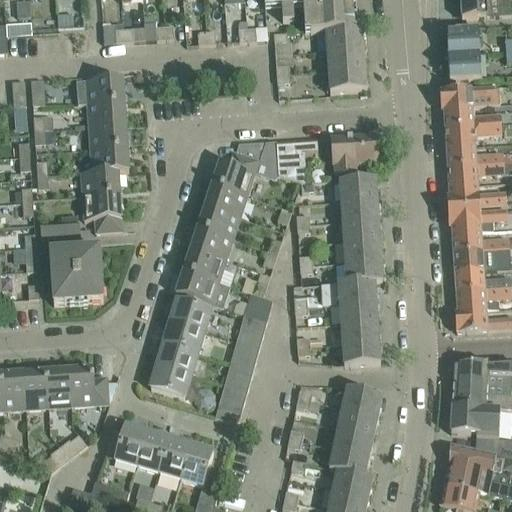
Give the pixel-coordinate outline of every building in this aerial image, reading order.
[(71,0),(71,2),(72,16),(84,15),(83,0),(71,0)] [(352,0),(263,0),(264,9),(308,5),(310,37),(326,36),(355,34),(354,32),(353,19),(349,19),(349,12),(353,12),(352,0)] [(485,3),(485,0),(459,0),(461,23),(488,21),(487,3),(485,3)] [(511,1),(510,0),(485,0),(485,3),(487,3),(488,21),(511,19),(511,1)] [(293,11),(282,12),(283,25),(294,25),(293,11)] [(207,49),(207,36),(206,26),(184,27),(186,50),(207,49)] [(166,44),(165,31),(156,32),(156,27),(144,27),(144,32),(145,45),(166,44)] [(125,46),(124,33),(115,34),(115,29),(103,30),(105,48),(116,47),(125,46)] [(173,30),(165,31),(166,44),(174,43),(173,30)] [(362,31),(354,32),(355,34),(326,36),(327,56),(364,54),(362,31)] [(145,45),(144,32),(133,32),(133,33),(124,33),(125,46),(134,46),(145,45)] [(248,33),(248,46),(257,45),(256,32),(248,33)] [(480,57),(478,32),(446,33),(448,59),(480,57)] [(248,46),(248,33),(239,33),(240,46),(248,46)] [(215,35),(207,36),(207,49),(216,48),(215,35)] [(274,39),(274,44),(275,47),(287,46),(287,38),(274,39)] [(365,74),(364,54),(327,56),(329,77),(365,74)] [(481,83),(480,57),(448,59),(450,85),(481,83)] [(276,71),(277,80),(290,79),(289,70),(276,71)] [(367,94),(365,74),(329,77),(330,97),(367,94)] [(290,88),(290,79),(277,80),(278,88),(290,88)] [(86,86),(87,109),(125,106),(123,83),(86,86)] [(46,110),(45,104),(44,84),(31,85),(33,111),(46,110)] [(25,86),(12,86),(14,112),(27,111),(25,86)] [(499,90),(461,93),(440,94),(442,115),(444,115),(473,113),(472,102),(499,101),(499,90)] [(126,130),(125,106),(87,109),(89,132),(126,130)] [(473,122),(473,113),(444,115),(445,135),(501,130),(500,120),(473,122)] [(53,122),(43,122),(34,123),(35,136),(44,136),(54,135),(53,122)] [(128,153),(126,130),(89,132),(91,155),(128,153)] [(501,139),(501,130),(445,135),(446,153),(476,151),(475,141),(501,139)] [(45,150),(44,136),(35,136),(36,151),(45,150)] [(379,166),(377,139),(331,143),(333,170),(335,170),(336,182),(357,180),(356,168),(379,166)] [(306,188),(304,158),(318,157),(317,143),(276,146),(278,181),(301,188),(306,188)] [(236,158),(234,157),(230,170),(220,167),(212,190),(247,202),(259,166),(265,147),(240,149),(236,158)] [(19,150),(20,164),(30,163),(29,149),(19,150)] [(476,160),(476,151),(446,153),(448,173),(504,169),(503,158),(476,160)] [(129,176),(128,153),(91,155),(92,177),(92,178),(118,177),(129,176)] [(31,176),(30,163),(20,164),(20,177),(31,176)] [(37,168),(38,182),(47,181),(46,167),(37,168)] [(504,178),(504,169),(448,173),(449,193),(478,191),(478,180),(504,178)] [(120,200),(118,177),(92,178),(92,177),(81,178),(83,202),(120,200)] [(48,194),(47,181),(38,182),(39,195),(48,194)] [(376,183),(356,184),(340,185),(341,207),(377,205),(376,183)] [(301,189),(302,198),(315,196),(314,188),(301,189)] [(247,202),(212,190),(205,211),(240,223),(247,202)] [(479,199),(478,191),(449,193),(449,199),(447,199),(448,218),(465,217),(465,211),(480,210),(506,208),(505,198),(479,199)] [(21,194),(22,208),(33,207),(32,193),(21,194)] [(122,236),(120,200),(83,202),(84,225),(95,224),(96,237),(122,236)] [(379,225),(377,205),(341,207),(342,227),(379,225)] [(34,221),(33,207),(22,208),(23,222),(34,221)] [(507,224),(506,215),(480,216),(480,210),(465,211),(465,217),(448,218),(449,231),(451,231),(452,237),(481,236),(481,226),(507,224)] [(240,223),(205,211),(198,232),(233,244),(240,223)] [(287,229),(292,216),(282,212),(277,226),(287,229)] [(309,220),(299,221),(297,221),(297,230),(310,229),(309,220)] [(380,245),(379,225),(342,227),(344,248),(380,245)] [(311,237),(310,229),(297,230),(298,238),(311,237)] [(79,231),(72,231),(73,242),(80,241),(79,231)] [(226,265),(233,244),(198,232),(191,253),(226,265)] [(482,244),(481,236),(452,237),(453,257),(509,254),(508,243),(482,244)] [(24,241),(25,255),(36,255),(35,240),(24,241)] [(277,259),(282,246),(272,243),(267,256),(277,259)] [(81,254),(80,245),(69,246),(69,254),(50,256),(54,309),(70,308),(70,303),(86,301),(86,306),(103,305),(100,252),(81,254)] [(382,265),(380,245),(344,248),(345,268),(382,265)] [(219,287),(226,265),(191,253),(184,275),(219,287)] [(509,264),(509,254),(453,257),(455,277),(484,276),(484,266),(509,264)] [(37,267),(36,255),(25,255),(26,268),(37,267)] [(273,272),(277,259),(267,256),(263,269),(273,272)] [(312,261),(299,262),(300,270),(313,269),(312,261)] [(383,286),(382,265),(345,268),(347,288),(375,287),(383,286)] [(313,278),(313,269),(300,270),(301,279),(313,278)] [(211,310),(219,287),(184,275),(176,298),(211,310)] [(485,284),(484,276),(455,277),(456,297),(511,293),(511,283),(485,284)] [(263,303),(267,289),(257,286),(253,299),(263,303)] [(375,287),(347,288),(319,290),(319,298),(339,297),(339,309),(376,307),(375,287)] [(38,289),(28,290),(29,304),(39,303),(38,289)] [(511,293),(456,297),(457,316),(487,314),(486,304),(511,302),(511,293)] [(256,323),(267,326),(273,306),(263,303),(253,299),(250,298),(244,319),(256,323)] [(319,301),(307,302),(294,303),(295,311),(308,311),(320,310),(319,301)] [(172,313),(168,326),(204,337),(211,314),(178,304),(175,314),(172,313)] [(378,327),(376,307),(339,309),(341,330),(378,327)] [(308,311),(295,311),(295,320),(308,319),(308,311)] [(511,320),(488,322),(487,314),(457,316),(455,316),(456,336),(511,332),(511,320)] [(267,326),(256,323),(244,319),(240,333),(263,339),(267,326)] [(198,358),(204,337),(168,326),(164,338),(167,339),(164,348),(198,358)] [(379,348),(378,327),(341,330),(343,351),(379,348)] [(260,353),(263,339),(240,333),(236,346),(260,353)] [(310,343),(297,343),(297,352),(310,351),(310,343)] [(256,366),(260,353),(236,346),(233,360),(256,366)] [(191,380),(198,358),(164,348),(162,358),(159,357),(155,369),(191,380)] [(381,368),(379,348),(343,351),(344,370),(381,368)] [(311,360),(310,351),(297,352),(298,361),(311,360)] [(252,380),(256,366),(233,360),(229,373),(252,380)] [(511,390),(511,364),(458,368),(455,371),(454,389),(488,390),(488,389),(511,390)] [(184,403),(191,380),(155,369),(151,382),(154,383),(151,393),(184,403)] [(93,372),(70,374),(73,411),(109,409),(107,383),(93,384),(93,372)] [(248,393),(252,380),(229,373),(225,387),(248,393)] [(73,411),(70,374),(48,375),(51,413),(73,411)] [(51,413),(48,375),(24,377),(27,415),(51,413)] [(27,415),(24,377),(1,378),(4,417),(27,415)] [(245,406),(248,393),(225,387),(221,400),(245,406)] [(511,399),(511,400),(511,398),(511,390),(488,389),(488,390),(454,389),(452,410),(500,412),(511,413),(511,399)] [(378,421),(383,400),(347,392),(342,413),(378,421)] [(313,397),(300,395),(298,403),(311,406),(313,397)] [(241,420),(245,406),(221,400),(215,422),(228,426),(230,426),(232,426),(234,426),(236,425),(238,423),(239,422),(241,420)] [(321,408),(311,406),(298,403),(296,412),(319,416),(321,408)] [(499,444),(500,412),(452,410),(451,437),(476,439),(476,443),(499,444)] [(374,441),(378,421),(342,413),(338,433),(374,441)] [(137,470),(148,434),(135,430),(135,433),(125,430),(115,463),(137,470)] [(369,460),(374,441),(338,433),(334,453),(369,460)] [(159,477),(169,443),(160,441),(161,438),(148,434),(137,470),(159,477)] [(304,437),(291,434),(289,443),(302,446),(304,437)] [(0,453),(6,455),(11,443),(1,439),(0,442),(0,453)] [(69,464),(88,450),(79,439),(61,453),(69,464)] [(20,446),(11,443),(6,455),(16,459),(20,446)] [(181,483),(192,447),(179,443),(178,446),(169,443),(159,477),(181,483)] [(300,454),(302,446),(289,443),(288,451),(300,454)] [(205,451),(192,447),(181,483),(204,490),(214,457),(204,454),(205,451)] [(496,459),(475,454),(451,449),(449,470),(445,490),(480,498),(488,499),(511,504),(511,489),(491,485),(493,473),(499,474),(503,472),(505,461),(497,459),(496,459)] [(511,451),(498,451),(497,459),(505,461),(511,462),(511,451)] [(52,478),(69,464),(61,453),(43,467),(52,478)] [(369,460),(334,453),(329,475),(336,477),(337,475),(365,481),(365,479),(369,460)] [(304,476),(306,467),(293,465),(291,473),(304,476)] [(373,481),(365,479),(365,481),(337,475),(336,477),(332,495),(368,503),(373,481)] [(118,506),(121,494),(95,486),(91,498),(104,502),(118,506)] [(476,511),(477,509),(480,499),(480,498),(445,490),(441,510),(447,511),(476,511)] [(79,511),(101,511),(104,502),(91,498),(92,498),(75,493),(73,494),(68,508),(79,511)] [(214,511),(215,511),(218,498),(202,493),(196,511),(214,511)] [(130,496),(121,494),(118,506),(126,509),(130,496)] [(0,511),(4,511),(8,498),(0,495),(0,511)] [(366,511),(368,503),(332,495),(328,511),(366,511)] [(299,499),(286,496),(284,504),(297,507),(299,499)] [(137,511),(148,511),(150,507),(138,503),(135,511),(137,511)]
